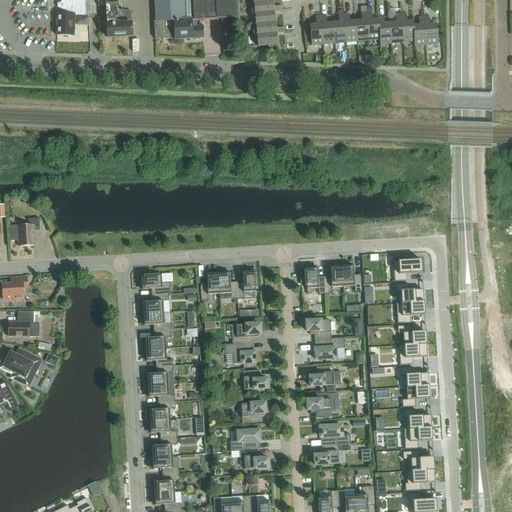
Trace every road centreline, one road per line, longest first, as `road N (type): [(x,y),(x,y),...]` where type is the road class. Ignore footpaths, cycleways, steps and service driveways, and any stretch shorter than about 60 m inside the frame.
road 1 (unclassified): [(504,104),(436,102),(387,82),(0,67)]
road 2 (tertiary): [(469,298),(461,0)]
road 3 (unknown): [(447,511),(432,242)]
road 4 (residential): [(285,251),(299,511)]
road 5 (residential): [(137,511),(120,261)]
road 6 (tertiary): [(469,298),(482,511)]
road 7 (residential): [(120,261),(285,251)]
road 8 (residential): [(120,261),(0,269)]
